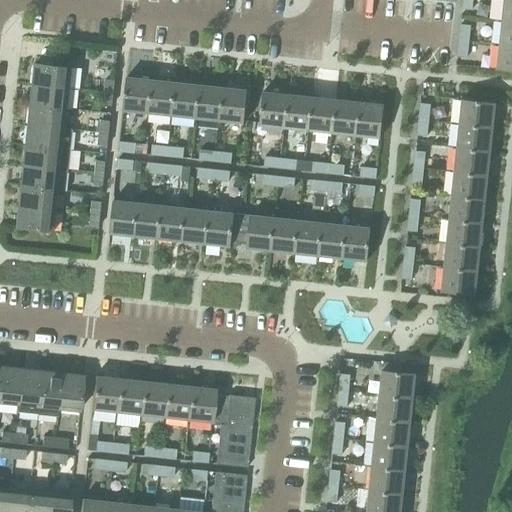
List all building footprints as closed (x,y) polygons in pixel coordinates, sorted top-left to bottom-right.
[(473,0),(463,0),(463,8),(473,9),(473,0)] [(511,0),(505,0),(503,20),(511,21),(511,0)] [(511,21),(503,20),(501,44),(511,45),(511,21)] [(462,24),(460,40),(469,41),(471,25),(462,24)] [(469,41),(460,40),(458,56),(468,57),(469,41)] [(511,45),(501,44),(498,69),(511,70),(511,45)] [(36,63),(34,84),(76,88),(80,89),(82,68),(72,67),(36,63)] [(124,109),(148,112),(152,79),(127,77),(124,109)] [(106,79),(105,91),(114,92),(115,80),(106,79)] [(148,112),(172,115),(176,82),(154,79),(152,79),(148,112)] [(172,115),(196,117),(200,84),(176,82),(172,115)] [(34,84),(32,104),(68,108),(73,109),(76,88),(34,84)] [(196,117),(220,120),(224,87),(200,84),(196,117)] [(224,87),(220,120),(245,122),(248,89),(224,87)] [(114,92),(105,91),(103,104),(112,105),(114,92)] [(261,124),(285,127),(289,94),(264,91),(261,124)] [(285,127),(309,129),(313,96),(289,94),(285,127)] [(309,129),(333,132),(336,99),(313,96),(309,129)] [(333,132),(357,134),(360,102),(336,99),(333,132)] [(463,99),(461,123),(493,127),(496,102),(463,99)] [(360,102),(357,134),(381,137),(385,104),(360,102)] [(421,103),(420,119),(430,120),(431,104),(421,103)] [(32,104),(30,124),(65,128),(68,108),(32,104)] [(430,120),(420,119),(418,135),(428,136),(430,120)] [(102,120),(100,132),(109,133),(111,121),(102,120)] [(461,123),(458,147),(491,150),(493,127),(461,123)] [(30,124),(28,145),(71,149),(73,129),(65,128),(30,124)] [(109,133),(100,132),(99,145),(108,146),(109,133)] [(121,141),(119,151),(135,153),(136,143),(121,141)] [(152,154),(168,156),(169,146),(153,144),(152,154)] [(28,145),(25,165),(69,170),(71,149),(28,145)] [(169,146),(168,156),(184,158),(185,148),(169,146)] [(458,147),(455,171),(488,174),(491,150),(458,147)] [(200,159),(216,161),(217,151),(201,150),(200,159)] [(217,151),(216,161),(232,163),(233,153),(217,151)] [(416,151),(414,167),(424,168),(426,152),(416,151)] [(265,166),(281,168),(282,158),(266,156),(265,166)] [(118,158),(118,168),(133,170),(134,160),(118,158)] [(282,158),(281,168),(297,170),(298,160),(282,158)] [(97,160),(96,173),(105,174),(106,161),(97,160)] [(313,171),(328,173),(329,163),(314,161),(313,171)] [(151,172),(166,173),(167,164),(152,162),(151,172)] [(329,163),(328,173),(344,175),(345,165),(329,163)] [(167,164),(166,173),(182,175),(183,165),(167,164)] [(67,190),(69,170),(25,165),(23,185),(59,189),(67,190)] [(361,177),(377,178),(378,168),(362,166),(361,177)] [(198,177),(214,179),(215,169),(199,167),(198,177)] [(424,168),(414,167),(413,182),(423,184),(424,168)] [(215,169),(214,179),(230,180),(231,170),(215,169)] [(455,171),(453,195),(486,198),(488,174),(455,171)] [(105,174),(96,173),(95,185),(104,186),(105,174)] [(263,184),(279,186),(280,176),(264,174),(263,184)] [(280,176),(279,186),(295,187),(296,178),(280,176)] [(311,189),(327,191),(328,181),(312,179),(311,189)] [(328,181),(327,191),(342,193),(343,183),(328,181)] [(359,195),(375,196),(376,186),(360,184),(359,195)] [(23,185),(21,206),(57,209),(59,189),(23,185)] [(453,195),(450,219),(483,222),(486,198),(453,195)] [(411,198),(410,214),(420,215),(421,200),(411,198)] [(111,233),(135,235),(139,202),(114,200),(111,233)] [(93,201),(92,213),(101,214),(102,202),(93,201)] [(135,235),(159,238),(163,205),(139,202),(135,235)] [(159,238),(183,240),(187,207),(163,205),(159,238)] [(57,209),(21,206),(19,227),(54,230),(57,209)] [(183,240),(207,243),(210,210),(187,207),(183,240)] [(231,246),(232,242),(235,213),(210,210),(207,243),(231,246)] [(101,214),(92,213),(90,226),(99,227),(101,214)] [(247,247),(272,250),(275,217),(235,213),(232,242),(248,244),(247,247)] [(420,215),(410,214),(408,230),(418,231),(420,215)] [(272,250),(296,253),(299,220),(275,217),(272,250)] [(450,219),(448,242),(481,246),(483,222),(450,219)] [(296,253),(320,255),(323,222),(299,220),(296,253)] [(320,255),(343,258),(347,225),(323,222),(320,255)] [(347,225),(343,258),(368,260),(372,227),(347,225)] [(448,242),(445,266),(478,270),(481,246),(448,242)] [(406,246),(404,262),(414,263),(416,247),(406,246)] [(414,263),(404,262),(403,278),(412,279),(414,263)] [(478,270),(445,266),(443,291),(476,294),(478,270)] [(0,384),(0,401),(18,404),(22,368),(2,366),(0,384)] [(18,411),(38,414),(43,370),(22,368),(18,404),(18,411)] [(383,369),(381,394),(414,397),(416,373),(383,369)] [(43,370),(38,414),(58,416),(59,408),(63,372),(43,370)] [(84,375),(63,372),(59,408),(80,410),(84,375)] [(341,373),(339,389),(349,390),(351,374),(341,373)] [(92,408),(116,411),(120,378),(96,375),(92,408)] [(116,411),(115,425),(139,427),(140,414),(144,381),(120,378),(116,411)] [(140,414),(164,416),(168,383),(144,381),(140,414)] [(164,416),(188,419),(192,386),(168,383),(164,416)] [(188,419),(212,421),(213,421),(215,394),(216,388),(192,386),(188,419)] [(349,390),(339,389),(338,405),(348,406),(349,390)] [(213,421),(212,421),(212,424),(226,426),(221,464),(247,467),(248,467),(255,397),(229,394),(229,395),(215,394),(213,421)] [(381,394),(378,418),(411,421),(414,397),(381,394)] [(378,418),(376,442),(408,445),(411,421),(378,418)] [(336,421),(334,437),(344,438),(346,422),(336,421)] [(2,441),(14,442),(15,433),(3,432),(2,441)] [(15,433),(14,442),(27,444),(28,435),(15,433)] [(43,446),(55,447),(56,438),(44,436),(43,446)] [(344,438),(334,437),(333,453),(343,454),(344,438)] [(56,438),(55,447),(68,448),(68,439),(56,438)] [(96,451),(112,452),(113,442),(97,441),(96,451)] [(113,442),(112,452),(128,454),(129,444),(113,442)] [(376,442),(373,465),(406,469),(408,445),(376,442)] [(144,456),(160,457),(161,447),(145,446),(144,456)] [(0,456),(13,458),(14,448),(1,447),(0,456)] [(161,447),(160,457),(176,459),(177,449),(161,447)] [(14,448),(13,458),(25,459),(26,450),(14,448)] [(41,461),(53,462),(54,453),(42,451),(41,461)] [(192,461),(208,462),(209,453),(193,451),(192,461)] [(54,453),(53,462),(66,463),(67,454),(54,453)] [(94,468),(110,470),(111,460),(95,458),(94,468)] [(111,460),(110,470),(126,472),(127,462),(111,460)] [(142,473),(158,475),(159,465),(143,463),(142,473)] [(159,465),(158,475),(174,477),(175,467),(159,465)] [(373,465),(370,489),(403,493),(406,469),(373,465)] [(191,468),(190,478),(206,480),(207,470),(191,468)] [(331,469),(329,485),(339,486),(341,470),(331,469)] [(202,511),(243,511),(247,474),(246,474),(246,475),(221,472),(216,510),(203,509),(202,511)] [(339,486),(329,485),(328,501),(338,502),(339,486)] [(0,511),(6,511),(10,487),(0,486),(0,511)] [(6,511),(27,511),(30,490),(10,487),(6,511)] [(370,489),(368,511),(401,511),(403,493),(370,489)] [(27,511),(47,511),(50,492),(30,490),(27,511)] [(50,492),(47,511),(69,511),(71,494),(50,492)] [(178,509),(178,511),(202,511),(203,509),(204,498),(180,495),(178,509)] [(80,511),(105,511),(107,501),(82,498),(80,511)] [(105,511),(129,511),(131,504),(107,501),(105,511)]
